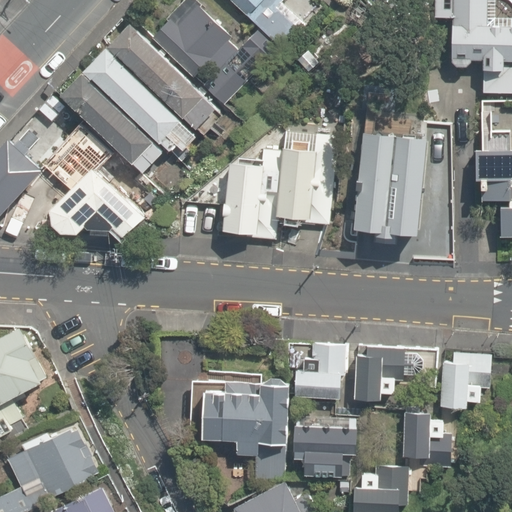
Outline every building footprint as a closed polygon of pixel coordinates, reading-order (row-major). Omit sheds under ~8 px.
[(169,20),(153,37),(196,77),(212,60),(220,67),(210,77),(213,80),(207,86),(227,105),(254,75),(251,72),(270,52),(266,49),(272,42),(259,30),(252,37),(252,36),(239,50),(228,40),(232,36),(201,6),(203,3),(199,0),(184,0),(168,18),(169,20)] [(232,0),(285,48),(308,23),(284,0),(283,0),(232,0)] [(436,0),(437,15),(455,16),(454,60),(458,65),(469,65),(473,61),(473,58),(485,58),(485,67),(487,67),(486,90),(511,90),(511,65),(505,66),(505,59),(511,59),(511,16),(497,16),(497,0),(436,0)] [(141,29),(132,20),(109,45),(184,116),(185,114),(197,126),(217,106),(206,96),(207,94),(139,30),(141,29)] [(86,68),(85,69),(93,78),(94,77),(161,142),(162,141),(172,150),(178,143),(185,149),(197,134),(181,121),(182,119),(115,55),(117,54),(108,45),(99,54),(93,54),(86,61),(86,68)] [(156,140),(84,71),(62,94),(134,162),(136,159),(146,169),(164,149),(155,141),(156,140)] [(429,136),(365,130),(356,226),(380,228),(379,233),(397,235),(397,230),(420,232),(429,136)] [(318,135),(317,150),(286,147),(285,150),(265,148),(264,158),(240,156),(240,161),(231,161),(227,201),(225,201),(224,215),(225,215),(224,229),(254,232),(254,236),(278,239),(281,214),(309,217),(309,220),(329,222),(338,137),(318,135)] [(0,215),(45,168),(27,152),(31,147),(21,138),(17,143),(10,136),(0,146),(0,215)] [(511,148),(477,149),(477,178),(483,178),(483,198),(511,197),(511,204),(502,205),(503,236),(511,235),(511,148)] [(54,223),(63,231),(79,232),(86,225),(89,227),(112,229),(115,225),(125,235),(146,214),(126,195),(134,186),(128,179),(119,188),(95,164),(94,165),(84,155),(59,181),(68,190),(52,206),(54,223)] [(0,428),(5,439),(29,426),(17,400),(27,395),(23,389),(48,376),(36,353),(39,352),(23,321),(0,332),(0,428)] [(351,340),(314,338),(313,353),(305,353),(305,366),(298,366),(297,393),(342,395),(343,373),(349,373),(351,340)] [(368,350),(358,349),(356,396),(383,397),(383,389),(395,389),(396,378),(405,378),(406,373),(417,373),(425,367),(425,357),(419,350),(407,349),(407,344),(369,342),(368,350)] [(454,358),(445,357),(442,402),(469,404),(469,398),(482,399),(482,386),(491,387),(493,353),(455,350),(454,358)] [(228,377),(228,387),(206,386),(204,435),(238,437),(238,451),(258,452),(257,475),(286,477),(288,439),(291,379),(288,379),(283,374),(272,374),(267,377),(264,377),(263,379),(228,377)] [(407,408),(405,408),(404,454),(421,454),(421,465),(455,465),(456,431),(444,431),(444,417),(432,417),(432,408),(422,408),(422,405),(407,404),(407,408)] [(358,423),(358,415),(298,413),(297,422),(296,422),(295,448),(305,448),(304,472),(352,474),(353,451),(359,451),(360,423),(358,423)] [(23,484),(0,495),(0,511),(23,511),(55,498),(54,496),(96,475),(95,473),(102,469),(81,425),(77,427),(75,423),(52,434),(50,428),(23,440),(26,447),(9,455),(23,484)] [(364,483),(356,482),(355,510),(401,511),(401,503),(409,503),(411,464),(377,462),(377,471),(364,471),(364,483)] [(298,495),(287,476),(286,477),(236,502),(240,511),(315,511),(319,509),(310,490),(298,495)] [(116,511),(104,485),(45,511),(116,511)]
